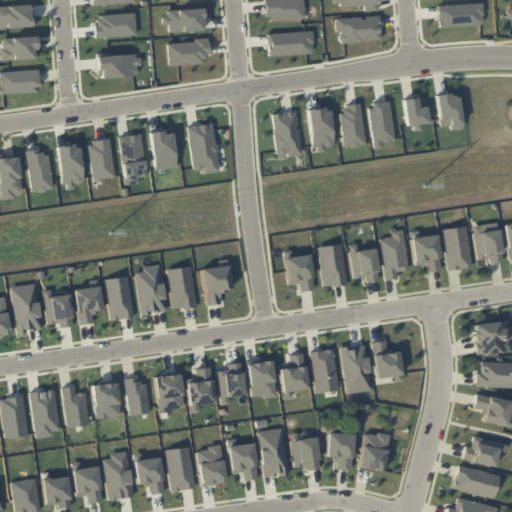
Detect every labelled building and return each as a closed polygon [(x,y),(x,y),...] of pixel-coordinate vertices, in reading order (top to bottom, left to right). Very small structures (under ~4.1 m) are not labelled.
[(264,0),(265,20),(303,20),(302,0),(264,0)] [(376,11),(376,0),(331,0),(332,6),(363,5),(363,11),(376,11)] [(482,26),(481,4),(436,5),(437,27),(482,26)] [(28,5),(0,5),(0,28),(34,27),(33,15),(28,15),(28,5)] [(202,31),(201,17),(206,17),(205,9),(164,10),(164,24),(168,24),(168,32),(202,31)] [(135,36),(134,13),(95,14),(95,37),(135,36)] [(334,19),(335,33),(338,33),(338,43),(380,40),(378,15),(334,19)] [(267,55),(312,54),(311,32),(266,33),(267,55)] [(1,60),(36,59),(35,37),(0,38),(1,60)] [(167,42),(167,65),(206,64),(206,41),(167,42)] [(136,76),(136,66),(140,66),(139,55),(97,56),(98,78),(136,76)] [(36,70),(0,71),(0,93),(37,92),(36,70)] [(460,129),(457,94),(434,96),(437,127),(448,126),(449,130),(460,129)] [(424,103),(415,104),(415,98),(401,99),(404,129),(420,128),(419,124),(426,124),(424,103)] [(366,105),(373,149),(381,148),(380,143),(393,141),(387,101),(366,105)] [(342,148),(363,146),(360,103),(343,105),(344,112),(339,112),(342,148)] [(306,109),(312,153),(324,151),(324,147),(333,146),(327,106),(306,109)] [(270,114),(276,157),(300,154),(294,110),(270,114)] [(204,173),(217,172),(212,124),(187,126),(191,171),(203,169),(204,173)] [(149,132),(152,170),(174,168),(171,133),(162,134),(162,131),(149,132)] [(117,136),(124,185),(137,183),(136,178),(145,176),(139,133),(117,136)] [(86,143),(92,180),(114,177),(107,139),(86,143)] [(57,145),(61,190),(74,189),(74,184),(82,183),(78,144),(57,145)] [(24,150),(30,192),(51,189),(47,154),(39,155),(39,149),(24,150)] [(0,154),(0,197),(0,198),(22,195),(16,157),(5,158),(4,153),(0,154)] [(475,260),(487,258),(488,263),(501,262),(496,223),(471,226),(475,260)] [(446,271),(470,267),(464,226),(440,230),(446,271)] [(382,280),(396,278),(396,271),(406,270),(402,230),(389,231),(390,237),(378,238),(382,280)] [(425,273),(440,270),(434,234),(409,238),(413,266),(424,264),(425,273)] [(316,247),(322,288),(345,284),(339,244),(316,247)] [(376,281),(373,249),(356,250),(355,244),(347,245),(351,278),(363,277),(364,282),(376,281)] [(313,290),(307,254),(282,258),(287,285),(297,283),(299,292),(313,290)] [(141,267),(141,272),(134,273),(140,315),(165,311),(157,265),(141,267)] [(166,269),(170,310),(194,307),(190,266),(166,269)] [(205,305),(219,303),(217,292),(230,290),(227,266),(201,269),(205,305)] [(109,321),(132,317),(126,276),(103,279),(109,321)] [(16,333),(40,329),(34,284),(9,287),(16,333)] [(78,325),(91,323),(90,313),(101,311),(97,286),(72,290),(78,325)] [(67,294),(50,296),(49,290),(42,290),(45,325),(57,324),(58,328),(71,326),(67,294)] [(0,336),(9,335),(3,298),(0,298),(0,336)] [(474,355),(508,351),(507,340),(511,339),(511,332),(511,326),(505,327),(505,320),(471,324),(474,355)] [(374,378),(400,375),(398,351),(386,352),(385,341),(370,342),(374,378)] [(338,348),(345,394),(370,390),(363,344),(338,348)] [(337,390),(332,348),(308,351),(314,393),(337,390)] [(278,368),(283,398),(289,397),(288,392),(307,389),(301,353),(287,355),(289,366),(278,368)] [(245,364),(250,399),(275,395),(270,361),(245,364)] [(216,371),(220,404),(227,403),(226,397),(243,395),(240,363),(226,364),(226,370),(216,371)] [(474,372),(474,387),(511,387),(511,363),(480,363),(479,373),(474,372)] [(212,403),(209,367),(194,369),(195,378),(185,379),(188,413),(197,412),(196,405),(212,403)] [(157,411),(182,408),(178,372),(153,375),(157,411)] [(482,410),(479,421),(505,426),(510,401),(475,394),(472,408),(482,410)] [(280,428),(256,432),(262,477),(287,474),(280,428)] [(363,432),(357,469),(381,473),(388,436),(363,432)] [(319,469),(314,437),(297,439),(296,433),(288,434),(293,467),(304,466),(305,471),(319,469)] [(325,457),(334,457),(334,470),(351,470),(352,434),(326,433),(325,457)] [(460,459),(492,467),(497,450),(502,452),(504,445),(472,436),(469,447),(464,446),(460,459)] [(243,481),(256,479),(250,443),(225,447),(230,474),(241,472),(243,481)] [(163,450),(171,491),(194,487),(187,446),(163,450)] [(195,450),(200,486),(224,483),(219,446),(195,450)] [(107,500),(132,497),(125,451),(108,453),(109,458),(101,459),(107,500)] [(148,494),(162,493),(159,458),(134,460),(136,484),(147,483),(148,494)] [(95,466),(80,468),(79,462),(69,463),(75,497),(85,495),(87,504),(101,502),(95,466)] [(498,475),(457,465),(451,489),(492,499),(498,475)] [(40,480),(44,506),(56,504),(57,509),(70,507),(65,476),(40,480)] [(9,482),(13,511),(30,511),(39,511),(33,478),(9,482)] [(494,511),(496,507),(456,497),(453,509),(446,508),(445,511),(494,511)]
